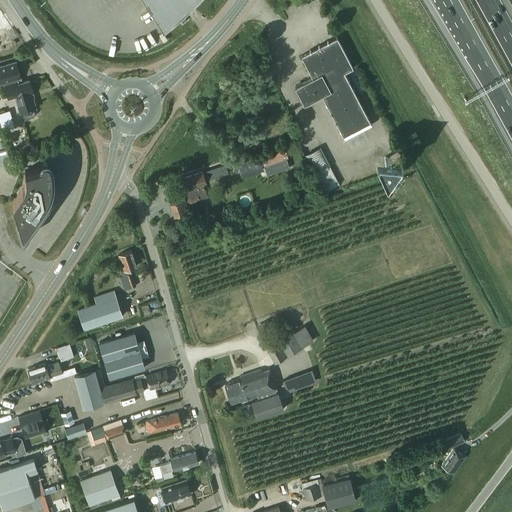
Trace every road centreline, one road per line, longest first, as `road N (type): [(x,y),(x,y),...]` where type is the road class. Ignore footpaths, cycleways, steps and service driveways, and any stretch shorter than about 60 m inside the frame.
road 1 (unclassified): [(228,511),(137,197),(110,179)]
road 2 (unclassified): [(511,222),(375,0)]
road 3 (motorway): [(445,0),(511,118)]
